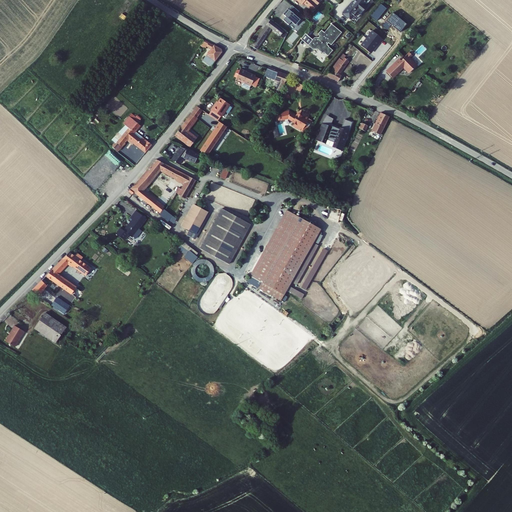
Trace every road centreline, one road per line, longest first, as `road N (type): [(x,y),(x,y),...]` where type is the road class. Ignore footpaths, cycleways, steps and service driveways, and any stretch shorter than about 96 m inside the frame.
road 1 (track): [(337,227),(401,273),(331,347),(386,400),(405,397),(468,342),(468,323)]
road 2 (unclassified): [(236,47),(138,170),(0,311)]
road 3 (unclassified): [(236,47),(391,109),(511,175)]
